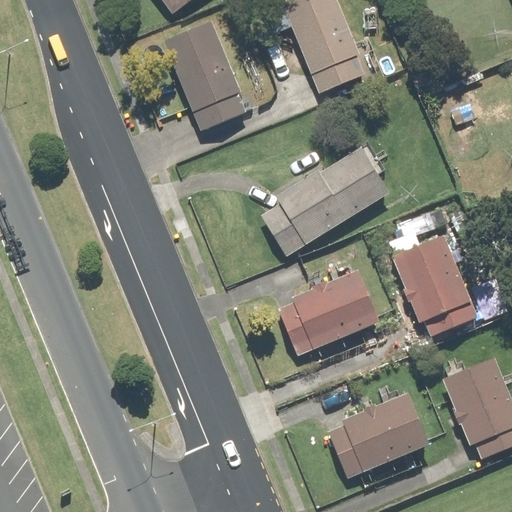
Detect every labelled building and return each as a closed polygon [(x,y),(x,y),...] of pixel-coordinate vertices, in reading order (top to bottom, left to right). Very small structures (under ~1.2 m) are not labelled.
[(158,0),(169,14),(187,0),(158,0)] [(330,0),(302,0),(281,9),(317,96),(363,77),(330,0)] [(209,26),(161,45),(196,133),(245,113),(209,26)] [(284,259),(387,196),(356,147),(272,199),(277,206),(258,218),(284,259)] [(475,320),(440,236),(387,258),(416,328),(421,326),(427,339),(475,320)] [(276,311),(296,358),(377,325),(356,274),(289,301),(291,305),(276,311)] [(511,446),(511,411),(491,361),(440,382),(467,449),(473,447),(478,460),(511,446)] [(326,433),(346,481),(425,449),(404,397),(340,423),(341,427),(326,433)]
